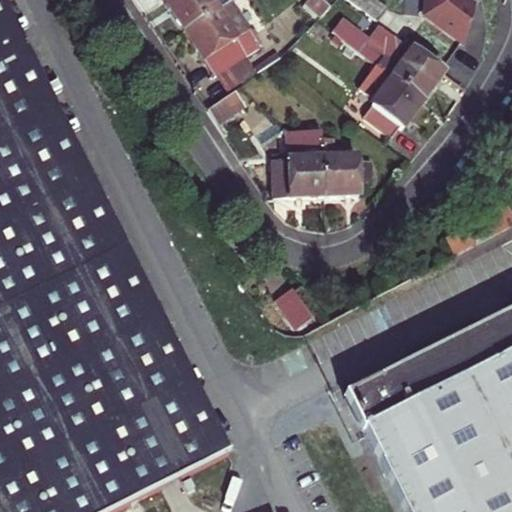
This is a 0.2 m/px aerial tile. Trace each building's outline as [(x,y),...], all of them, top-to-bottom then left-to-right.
[(236,0),(162,0),(166,5),(165,6),(183,34),(231,4),(236,0)] [(309,0),(305,5),(321,19),(330,10),(319,0),(309,0)] [(345,0),(345,1),(377,25),(387,11),(372,0),(345,0)] [(465,0),(426,0),(425,19),(464,49),(476,11),(465,2),(465,0)] [(0,511),(123,511),(229,459),(0,1),(0,511)] [(243,61),(260,50),(250,33),(231,4),(183,34),(213,80),(215,80),(243,61)] [(376,72),(421,106),(442,77),(379,29),(366,47),(339,27),(331,37),(376,72)] [(250,33),(260,50),(265,47),(255,30),(250,33)] [(254,72),(257,76),(279,61),(276,57),(254,72)] [(226,97),(237,89),(254,77),(243,61),(215,80),(226,97)] [(363,121),(390,142),(399,131),(401,132),(421,106),(376,72),(359,95),(374,106),(363,121)] [(207,113),(217,128),(243,110),(233,95),(207,113)] [(271,165),(272,203),(324,200),(321,144),(320,135),(286,136),(287,158),(271,159),(272,165),(271,165)] [(332,144),(333,162),(341,162),(340,143),(332,144)] [(321,144),(324,200),(358,199),(358,190),(371,189),(369,164),(356,165),(356,161),(341,162),(333,162),(332,144),(321,144)] [(501,214),(442,233),(447,249),(506,230),(501,214)] [(293,295),(278,306),(297,332),(312,322),(293,295)] [(511,511),(511,315),(344,399),(401,511),(511,511)]
